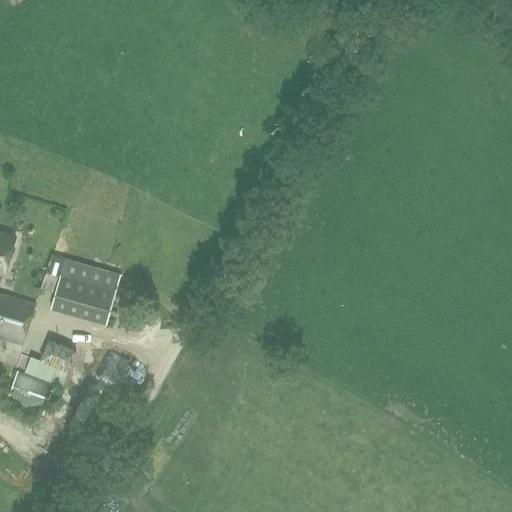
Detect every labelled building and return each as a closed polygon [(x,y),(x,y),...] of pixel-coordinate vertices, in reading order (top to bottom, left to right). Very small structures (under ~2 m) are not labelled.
[(0,336),(23,344),(35,305),(0,293),(0,276),(1,273),(5,274),(15,238),(0,233),(0,336)] [(107,325),(116,292),(60,276),(46,272),(41,289),(55,293),(50,310),(107,325)] [(101,345),(43,444),(81,466),(140,367),(101,345)] [(68,363),(59,384),(74,391),(83,369),(68,363)] [(54,385),(17,372),(7,400),(43,413),(54,385)]
